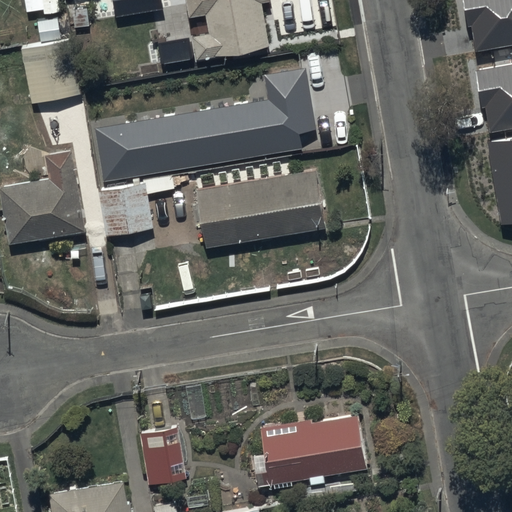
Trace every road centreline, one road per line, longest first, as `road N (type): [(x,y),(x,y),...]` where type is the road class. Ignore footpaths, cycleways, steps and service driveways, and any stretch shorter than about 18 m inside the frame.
road 1 (residential): [(0,369),(443,295)]
road 2 (residential): [(390,0),(443,295)]
road 3 (residential): [(443,295),(481,511)]
